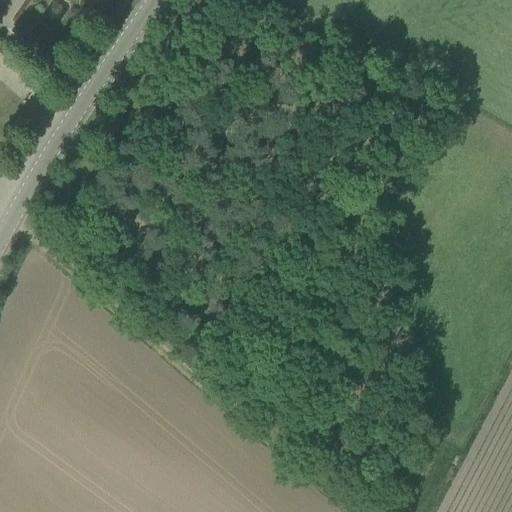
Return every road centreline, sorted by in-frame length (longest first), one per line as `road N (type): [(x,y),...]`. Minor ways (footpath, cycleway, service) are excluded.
road 1 (track): [(362,511),(64,269),(20,223)]
road 2 (tertiary): [(0,261),(65,139),(167,0)]
